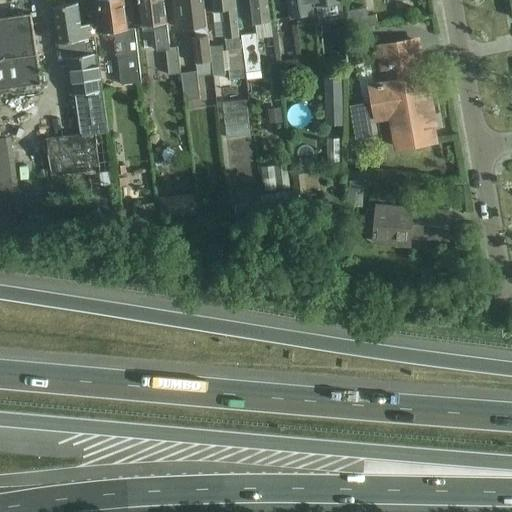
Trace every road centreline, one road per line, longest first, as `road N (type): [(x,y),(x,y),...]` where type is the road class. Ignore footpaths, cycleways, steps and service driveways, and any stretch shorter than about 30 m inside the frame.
road 1 (motorway): [(511,370),(0,293)]
road 2 (motorway): [(511,419),(0,375)]
road 3 (motorway): [(0,419),(511,463)]
road 4 (motorway): [(0,509),(218,490),(511,493)]
road 5 (residential): [(482,152),(454,0)]
